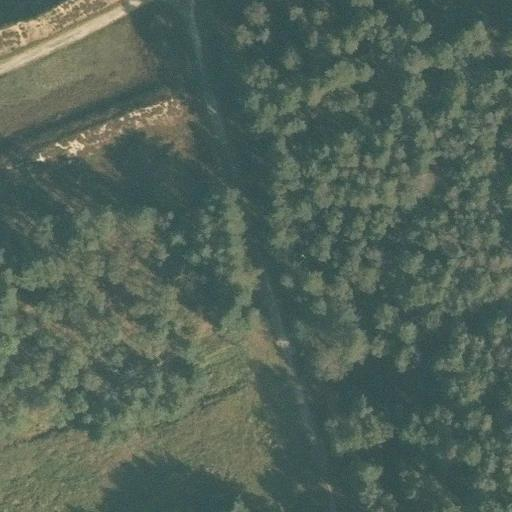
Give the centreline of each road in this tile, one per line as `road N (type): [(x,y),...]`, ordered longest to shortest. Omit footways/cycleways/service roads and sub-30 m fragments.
road 1 (track): [(176,0),(335,511)]
road 2 (track): [(0,59),(145,0)]
